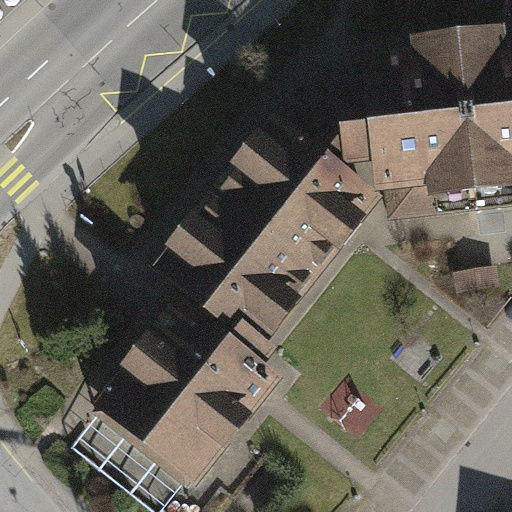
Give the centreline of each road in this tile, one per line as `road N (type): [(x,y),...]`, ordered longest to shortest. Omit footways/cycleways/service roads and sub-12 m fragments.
road 1 (secondary): [(0,198),(211,0)]
road 2 (secondary): [(115,0),(0,107)]
